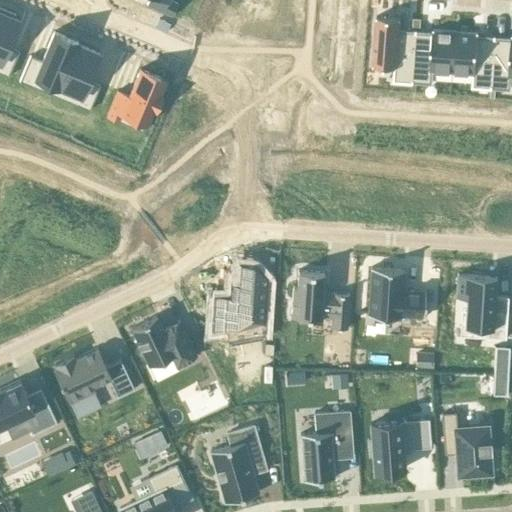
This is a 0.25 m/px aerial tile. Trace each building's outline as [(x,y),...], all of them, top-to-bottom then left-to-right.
[(148,0),(146,4),(172,15),(178,2),(171,0),(148,0)] [(0,72),(8,76),(18,50),(7,45),(18,19),(14,17),(15,14),(0,7),(0,72)] [(377,16),(373,66),(395,67),(394,82),(412,83),(416,32),(400,30),(401,18),(377,16)] [(416,32),(412,83),(413,83),(414,81),(431,83),(432,70),(453,72),(456,31),(433,29),(433,33),(416,32)] [(30,55),(19,81),(54,96),(77,41),(54,31),(42,60),(39,59),(30,55)] [(456,31),(453,72),(473,73),(472,87),(491,89),(495,37),(478,36),(479,33),(456,31)] [(495,37),(491,89),(492,89),(492,87),(510,88),(511,76),(511,35),(511,39),(495,37)] [(77,41),(54,96),(89,110),(100,84),(88,79),(99,53),(77,44),(78,41),(77,41)] [(117,90),(106,116),(142,131),(152,107),(155,108),(160,95),(158,94),(164,79),(140,69),(130,94),(129,95),(117,90)] [(229,296),(214,296),(211,330),(263,322),(266,278),(253,263),(237,262),(237,282),(230,282),(229,296)] [(369,296),(368,315),(401,317),(401,315),(423,317),(425,291),(420,290),(410,290),(410,292),(403,291),(404,269),(399,269),(371,267),(369,296)] [(293,286),(291,316),(321,318),(321,316),(331,317),(331,327),(347,328),(349,293),(333,292),(333,293),(322,293),(324,272),(298,270),(297,286),(293,286)] [(457,273),(456,297),(466,298),(464,326),(493,328),(499,328),(498,338),(505,338),(505,336),(502,336),(500,336),(500,328),(506,329),(506,327),(507,310),(508,296),(504,296),(488,295),(489,275),(477,275),(468,274),(457,273)] [(156,315),(131,327),(149,364),(171,354),(176,365),(197,355),(179,319),(162,327),(156,315)] [(223,333),(213,334),(214,346),(225,345),(223,333)] [(495,346),(494,372),(508,373),(509,346),(495,346)] [(56,366),(53,368),(69,401),(94,390),(95,389),(92,384),(108,377),(109,377),(117,395),(134,387),(120,358),(106,365),(97,347),(75,357),(73,354),(54,363),(56,366)] [(494,372),(493,393),(506,394),(508,373),(494,372)] [(19,379),(0,387),(0,425),(23,415),(31,433),(56,421),(44,394),(29,400),(19,379)] [(313,431),(300,432),(303,479),(334,477),(332,446),(351,445),(349,409),(314,411),(315,431),(313,431)] [(448,411),(442,412),(442,413),(444,441),(444,452),(456,451),(458,471),(469,470),(469,471),(469,475),(484,474),(489,474),(487,448),(489,448),(488,437),(487,438),(486,423),(469,424),(456,425),(455,411),(448,411)] [(428,418),(370,422),(371,437),(367,438),(368,454),(373,454),(374,469),(379,469),(379,470),(398,468),(403,467),(402,447),(430,445),(428,418)] [(221,446),(210,450),(225,501),(258,491),(257,489),(252,471),(255,470),(254,465),(260,463),(263,463),(264,467),(266,467),(253,424),(252,424),(227,431),(230,443),(221,446)] [(155,490),(119,506),(122,511),(176,511),(164,487),(183,478),(176,463),(149,476),(155,490)]
